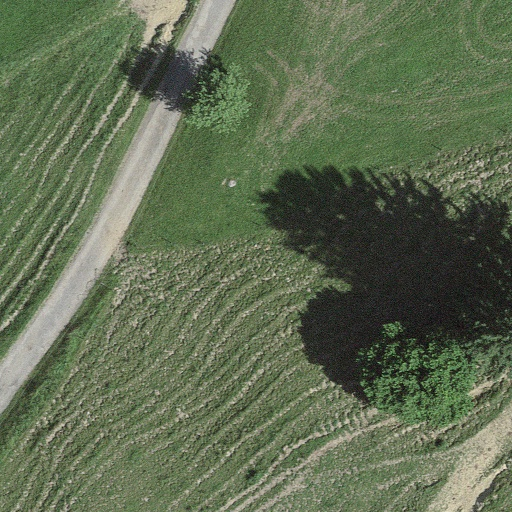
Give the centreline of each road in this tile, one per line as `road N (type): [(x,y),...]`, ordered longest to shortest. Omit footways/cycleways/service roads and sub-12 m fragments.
road 1 (track): [(0,386),(107,237),(219,0)]
road 2 (track): [(511,395),(432,511)]
